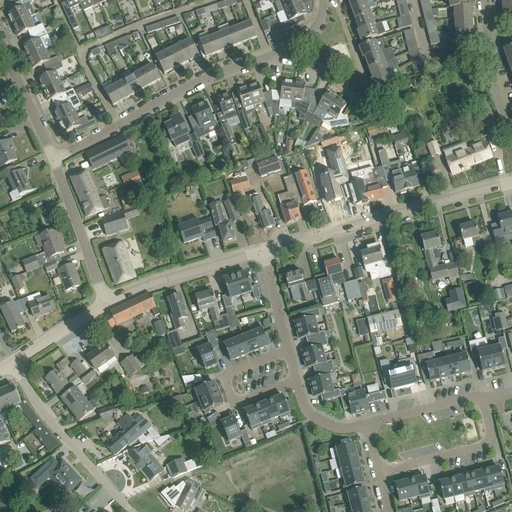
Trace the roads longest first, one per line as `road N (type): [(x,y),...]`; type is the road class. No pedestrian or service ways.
road 1 (tertiary): [(511,182),(261,252)]
road 2 (residential): [(52,158),(207,77),(279,54)]
road 3 (residential): [(13,362),(33,401),(130,511)]
road 4 (tertiary): [(261,252),(104,301)]
road 5 (residential): [(479,400),(487,442),(380,472)]
road 6 (residential): [(104,301),(52,158)]
road 7 (residential): [(287,350),(233,371),(226,382),(243,400),(295,380)]
road 8 (residential): [(511,135),(491,79),(486,0)]
road 9 (residential): [(52,158),(0,46)]
